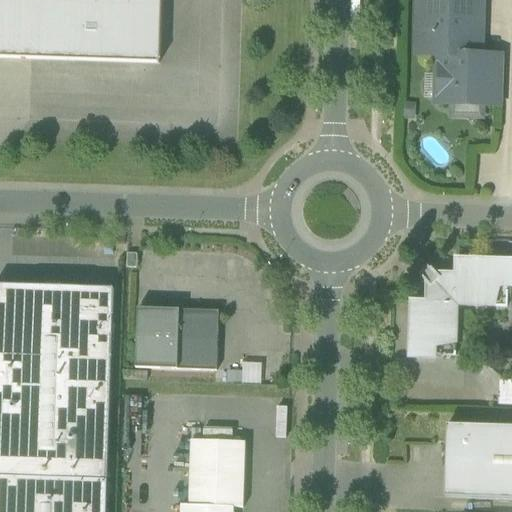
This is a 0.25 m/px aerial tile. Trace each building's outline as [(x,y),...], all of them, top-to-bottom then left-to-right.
[(0,0),(0,59),(160,65),(162,0),(0,0)] [(439,57),(480,58),(481,0),(421,0),(419,56),(439,57)] [(486,106),(498,106),(500,58),(480,58),(439,57),(439,76),(438,100),(438,105),(450,105),(486,106)] [(438,100),(439,76),(426,76),(425,100),(438,100)] [(405,104),(405,121),(417,121),(417,104),(405,104)] [(486,106),(450,105),(449,120),(485,121),(486,106)] [(410,359),(435,360),(435,357),(456,357),(458,307),(508,309),(508,288),(511,288),(511,262),(457,261),(456,277),(439,277),(434,272),(424,282),(429,286),(428,304),(412,303),(410,359)] [(0,286),(0,310),(114,315),(114,291),(60,289),(59,290),(49,290),(49,289),(0,286)] [(0,479),(108,483),(114,315),(0,310),(0,479)] [(138,310),(137,321),(157,322),(157,311),(138,310)] [(136,370),(178,371),(180,311),(157,311),(157,322),(137,321),(136,370)] [(219,313),(180,311),(178,371),(217,373),(219,313)] [(246,383),(264,383),(264,364),(246,364),(246,383)] [(511,382),(501,382),(501,404),(511,403),(511,382)] [(511,429),(448,427),(446,499),(511,501),(511,429)] [(181,511),(233,511),(234,509),(243,509),(245,444),(192,442),(190,507),(182,507),(181,511)] [(0,511),(107,511),(108,483),(0,479),(0,511)]
